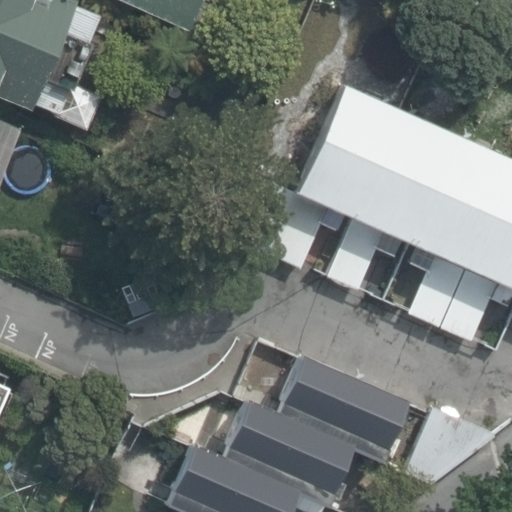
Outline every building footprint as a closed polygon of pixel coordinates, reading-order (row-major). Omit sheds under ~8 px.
[(111,18),(70,0),(0,0),(0,97),(101,137),(113,99),(86,91),(111,18)] [(211,0),(111,0),(197,36),(211,0)] [(511,152),(338,72),(290,179),(511,279),(511,152)] [(0,146),(14,115),(0,109),(0,146)] [(397,402),(290,358),(268,411),(344,441),(376,454),(397,402)] [(268,411),(233,397),(211,453),(292,484),(321,496),(344,441),(268,411)] [(211,453),(180,441),(158,494),(202,511),(280,511),(292,484),(211,453)]
